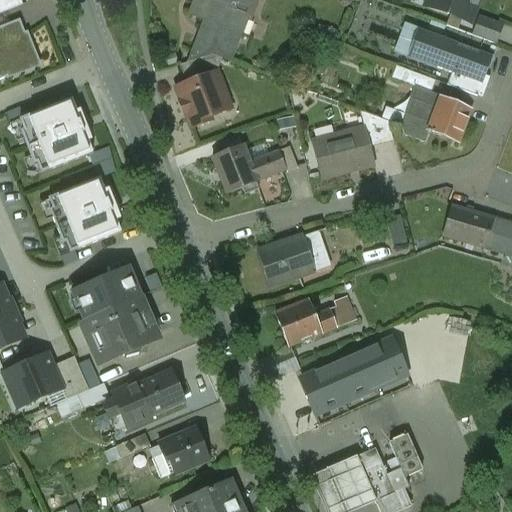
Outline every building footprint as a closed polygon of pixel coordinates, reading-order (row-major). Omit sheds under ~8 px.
[(0,0),(0,12),(24,6),(22,0),(0,0)] [(247,20),(197,0),(194,0),(189,16),(203,21),(242,35),(247,20)] [(197,0),(247,20),(249,20),(256,0),(197,0)] [(477,0),(433,0),(430,9),(450,16),(461,21),(467,7),(475,8),(477,0)] [(461,21),(450,16),(445,28),(457,32),(461,21)] [(242,35),(203,21),(187,64),(212,56),(222,60),(231,63),(242,35)] [(500,30),(478,22),(472,38),(494,46),(500,30)] [(18,24),(0,31),(0,80),(5,79),(38,66),(26,36),(23,37),(18,24)] [(492,58),(417,30),(407,58),(451,75),(481,86),(484,78),(489,80),(489,79),(485,77),(492,58)] [(187,64),(179,67),(186,86),(217,74),(222,60),(212,56),(187,64)] [(435,83),(396,68),(391,80),(414,89),(414,88),(430,94),(435,83)] [(186,86),(178,89),(183,103),(179,104),(183,115),(185,115),(190,129),(210,121),(209,118),(226,111),(220,97),(225,96),(217,74),(186,86)] [(481,86),(451,75),(446,87),(477,98),(481,86)] [(430,94),(414,88),(414,89),(400,126),(403,137),(425,145),(428,136),(429,136),(430,134),(458,145),(470,111),(441,100),(442,99),(430,94)] [(76,114),(72,102),(20,122),(24,132),(21,133),(34,167),(37,166),(41,176),(93,155),(88,143),(92,142),(80,112),(76,114)] [(388,123),(359,113),(364,129),(369,149),(393,143),(388,123)] [(364,129),(311,143),(321,181),(374,168),(369,149),(364,129)] [(277,153),(274,145),(265,149),(268,157),(277,153)] [(243,147),(212,158),(227,196),(242,189),(245,196),(259,191),(256,184),(258,183),(257,183),(250,164),(243,147)] [(298,170),(289,149),(278,153),(285,171),(287,174),(298,170)] [(268,157),(250,164),(257,183),(285,171),(278,153),(277,153),(268,157)] [(104,193),(99,180),(49,200),(53,210),(50,212),(63,245),(65,244),(70,254),(121,234),(116,222),(120,221),(108,191),(104,193)] [(398,204),(384,208),(388,219),(401,215),(398,204)] [(511,225),(451,207),(442,238),(511,258),(511,225)] [(407,249),(400,219),(387,223),(394,252),(407,249)] [(301,238),(258,253),(269,288),(313,273),(301,238)] [(139,299),(127,271),(74,294),(85,322),(139,299)] [(0,287),(0,318),(14,313),(11,305),(9,306),(1,287),(0,287)] [(85,322),(81,324),(99,367),(158,342),(139,299),(85,322)] [(345,299),(333,304),(335,309),(314,317),(321,336),(336,329),(336,330),(354,322),(345,299)] [(308,302),(275,316),(288,349),(301,344),(302,345),(312,341),(311,340),(321,336),(314,317),(308,302)] [(14,313),(0,318),(0,350),(25,340),(16,321),(18,321),(14,313)] [(392,342),(300,382),(315,415),(406,375),(392,342)] [(47,357),(3,376),(18,410),(62,390),(53,368),(47,357)] [(74,359),(53,368),(62,390),(67,401),(88,391),(74,359)] [(138,387),(136,388),(148,418),(150,417),(184,402),(171,373),(138,387)] [(137,384),(113,395),(116,402),(104,407),(116,435),(152,419),(150,417),(148,418),(136,388),(138,387),(137,384)] [(67,401),(55,407),(61,421),(109,399),(103,385),(88,391),(67,401)] [(196,431),(158,447),(165,463),(168,462),(173,475),(208,460),(196,431)] [(145,436),(115,448),(120,460),(150,448),(145,436)] [(407,436),(389,444),(400,470),(404,478),(422,471),(407,436)] [(386,476),(384,471),(386,471),(385,469),(383,469),(375,450),(352,460),(365,490),(370,488),(380,511),(399,511),(411,507),(404,491),(403,490),(394,494),(386,476)] [(400,470),(386,476),(394,494),(403,490),(404,491),(408,489),(404,478),(400,470)] [(240,511),(228,482),(171,507),(172,511),(240,511)]
